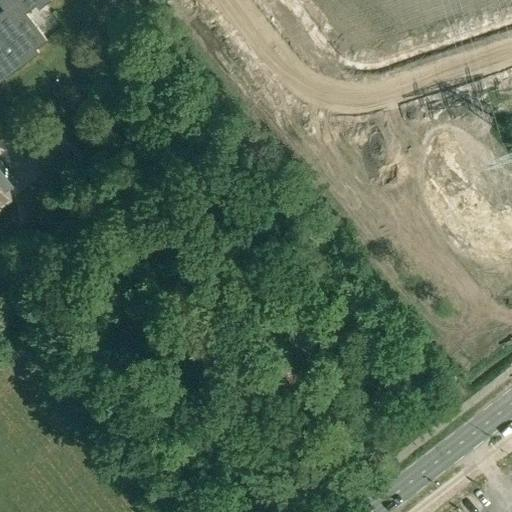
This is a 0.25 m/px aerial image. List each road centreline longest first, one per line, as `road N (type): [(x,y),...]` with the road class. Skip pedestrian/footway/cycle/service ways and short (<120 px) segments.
road 1 (tertiary): [(511,50),(349,98),(302,82),(229,0)]
road 2 (primary): [(375,511),(511,406)]
